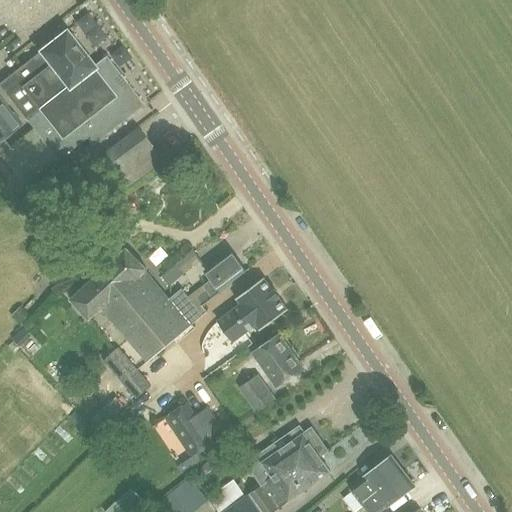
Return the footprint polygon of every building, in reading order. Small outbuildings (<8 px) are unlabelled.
[(69,149),(70,150),(87,137),(92,144),(142,105),(104,57),(91,67),(87,61),(81,53),(74,45),(76,41),(70,34),(66,35),(65,33),(12,75),(0,84),(0,87),(26,120),(33,129),(9,148),(0,154),(0,155),(23,185),(69,149)] [(2,138),(20,124),(13,114),(11,115),(0,100),(0,154),(9,148),(2,138)] [(140,130),(139,131),(138,128),(94,161),(118,193),(162,161),(149,144),(150,144),(149,143),(147,144),(139,132),(140,131),(140,130)] [(126,249),(108,266),(132,293),(149,314),(125,335),(148,362),(179,335),(192,324),(170,297),(163,290),(146,270),(126,249)] [(212,280),(203,286),(208,292),(199,299),(203,304),(231,284),(230,283),(245,271),(231,252),(205,271),(212,280)] [(176,264),(162,276),(170,286),(184,274),(176,264)] [(102,308),(125,335),(149,314),(132,293),(108,266),(71,300),(89,319),(102,308)] [(260,331),(288,310),(288,309),(287,309),(278,298),(279,297),(278,295),(277,296),(274,292),(275,291),(274,290),(273,291),(264,279),(265,279),(264,278),(236,299),(237,300),(237,299),(241,304),(218,321),(234,342),(256,325),(260,329),(259,330),(260,331)] [(182,288),(170,297),(192,324),(204,314),(182,288)] [(21,306),(12,316),(24,326),(33,316),(21,306)] [(253,353),(276,386),(302,368),(279,335),(253,353)] [(136,399),(151,385),(119,347),(103,360),(136,399)] [(82,385),(87,390),(106,371),(100,366),(82,385)] [(239,388),(256,413),(276,399),(266,384),(258,374),(255,376),(239,388)] [(101,426),(125,405),(118,396),(94,417),(101,426)] [(195,417),(187,404),(171,414),(198,453),(213,443),(209,437),(222,428),(208,408),(195,417)] [(262,485),(321,442),(312,428),(293,442),(288,435),(247,463),(262,485)] [(245,496),(222,511),(273,511),(330,472),(320,457),(328,451),(323,444),(321,442),(262,485),(245,496)] [(386,485),(403,471),(392,457),(364,479),(365,480),(351,490),(352,491),(342,498),(352,511),(362,504),(386,485)] [(208,461),(196,472),(202,478),(214,468),(208,461)] [(414,485),(403,471),(386,485),(362,504),(368,511),(378,511),(386,506),(386,507),(414,485)] [(192,477),(182,485),(200,507),(210,499),(192,477)] [(209,497),(220,511),(222,511),(245,496),(233,480),(209,497)] [(126,511),(116,502),(106,511),(126,511)]
